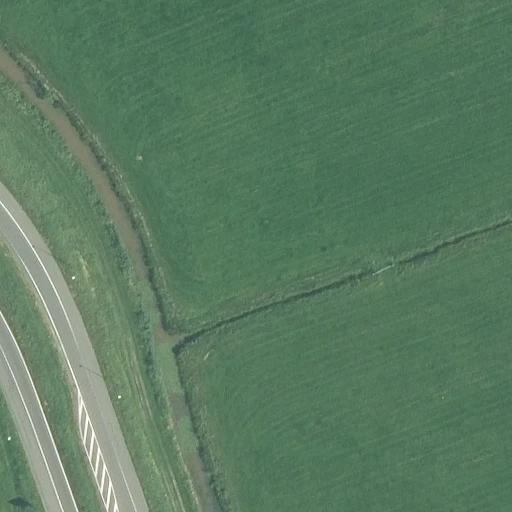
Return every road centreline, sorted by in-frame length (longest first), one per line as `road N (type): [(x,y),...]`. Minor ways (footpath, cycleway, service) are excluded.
road 1 (motorway): [(125,511),(53,300),(0,217)]
road 2 (motorway): [(0,326),(71,511)]
